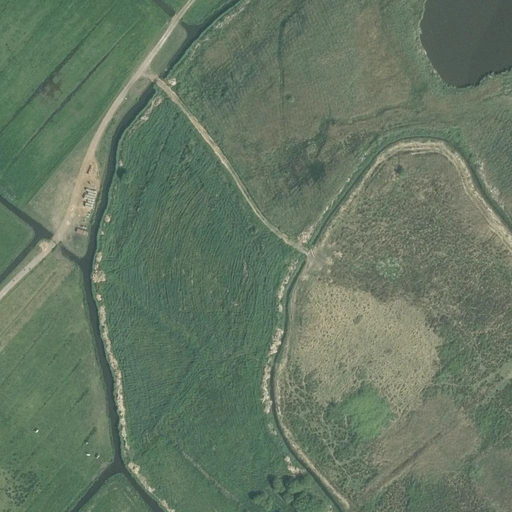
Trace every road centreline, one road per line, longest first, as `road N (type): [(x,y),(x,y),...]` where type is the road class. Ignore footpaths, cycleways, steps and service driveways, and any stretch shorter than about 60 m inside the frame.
road 1 (track): [(192,0),(116,106),(60,237),(0,296)]
road 2 (track): [(315,258),(261,220),(237,178),(143,70)]
